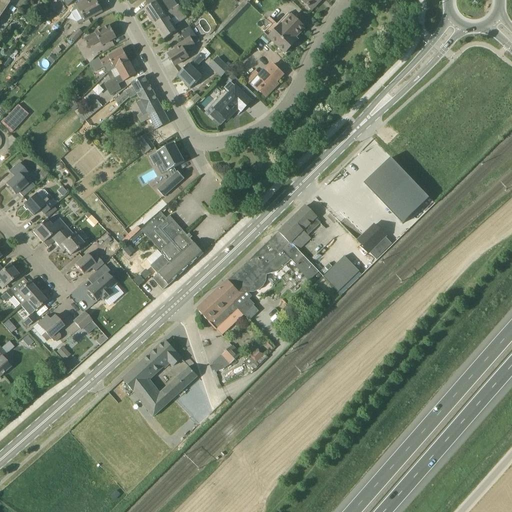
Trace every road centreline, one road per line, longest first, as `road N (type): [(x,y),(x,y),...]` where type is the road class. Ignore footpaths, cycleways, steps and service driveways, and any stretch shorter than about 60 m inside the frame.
road 1 (residential): [(347,0),(286,107),(251,133),(204,143),(189,135),(115,0)]
road 2 (track): [(511,234),(478,259),(271,489),(265,511)]
road 3 (secondary): [(174,306),(360,125)]
road 4 (motorway): [(511,331),(353,511)]
road 5 (secondary): [(0,460),(174,306)]
road 6 (motorway): [(385,511),(511,367)]
road 7 (secondary): [(360,125),(464,26)]
road 8 (secondary): [(452,17),(360,125)]
